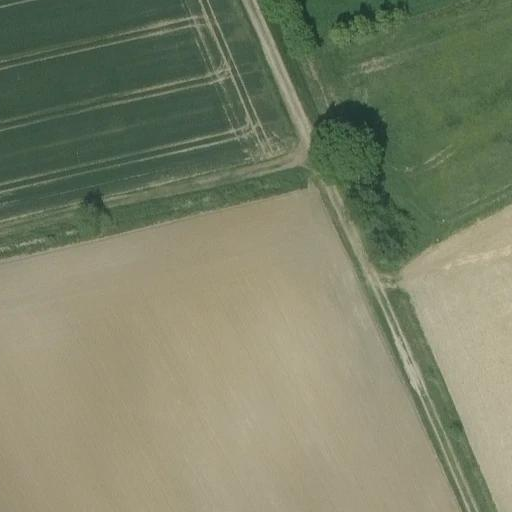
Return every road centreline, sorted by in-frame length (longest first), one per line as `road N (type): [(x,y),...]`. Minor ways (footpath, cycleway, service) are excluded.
road 1 (track): [(482,511),(260,0)]
road 2 (track): [(0,232),(323,158)]
